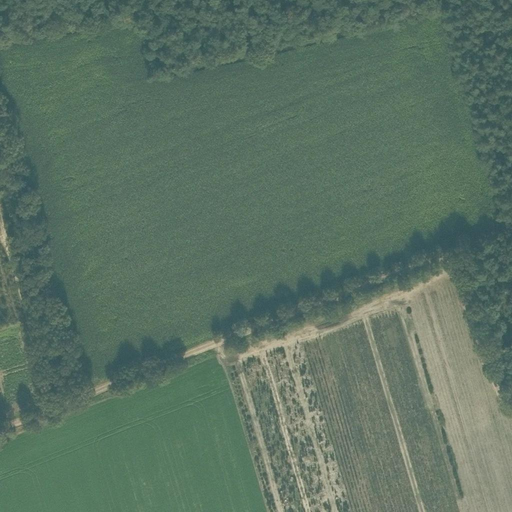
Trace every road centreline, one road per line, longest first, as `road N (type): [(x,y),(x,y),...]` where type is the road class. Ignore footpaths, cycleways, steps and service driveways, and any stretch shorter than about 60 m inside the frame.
road 1 (track): [(511,231),(0,429)]
road 2 (track): [(0,243),(48,410)]
